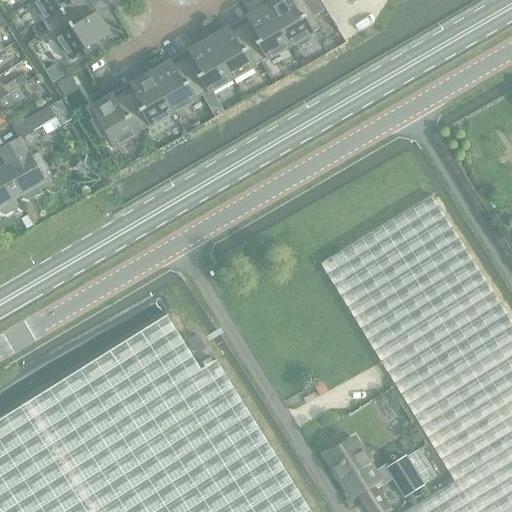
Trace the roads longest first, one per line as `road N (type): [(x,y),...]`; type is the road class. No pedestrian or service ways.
road 1 (primary): [(0,302),(511,5)]
road 2 (unclassified): [(511,53),(0,349)]
